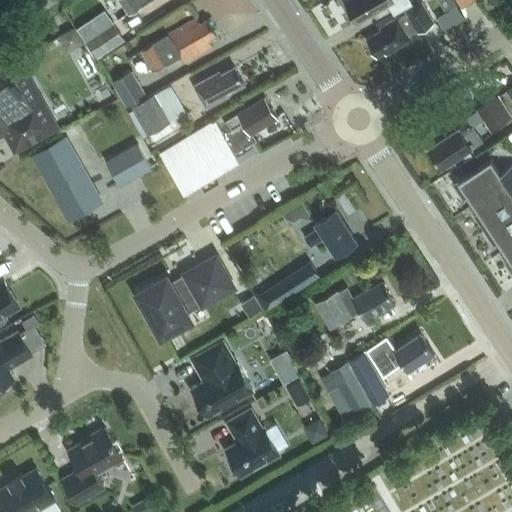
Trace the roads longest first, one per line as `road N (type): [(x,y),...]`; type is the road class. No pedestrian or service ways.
road 1 (unknown): [(221,511),(500,345)]
road 2 (unclassified): [(80,269),(357,118)]
road 3 (tertiary): [(511,362),(357,118)]
road 4 (unclassified): [(357,118),(511,27)]
road 5 (unclassified): [(69,375),(136,384),(187,473)]
road 6 (tertiary): [(357,118),(275,0)]
